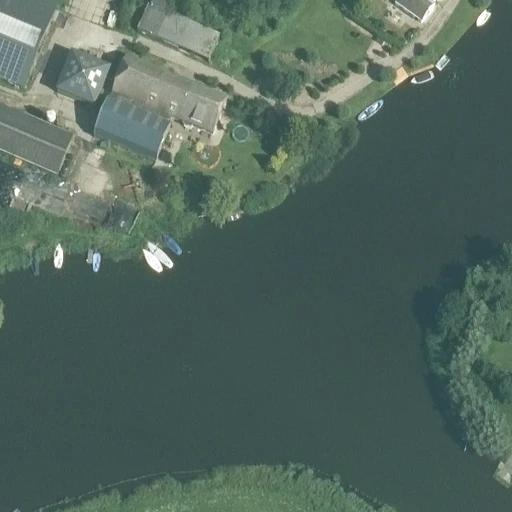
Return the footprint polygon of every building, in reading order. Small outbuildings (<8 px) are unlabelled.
[(41,0),(0,0),(0,80),(24,91),(58,7),(41,0)] [(155,0),(153,0),(153,1),(138,32),(208,64),(220,38),(168,15),(172,8),(155,0)] [(434,7),(433,6),(437,0),(398,0),(395,5),(421,25),(434,7)] [(95,110),(110,71),(72,56),(57,94),(95,110)] [(111,96),(212,138),(228,101),(128,59),(111,96)] [(94,140),(153,163),(156,164),(172,127),(111,102),(94,140)] [(0,154),(58,179),(74,138),(0,107),(0,154)]
